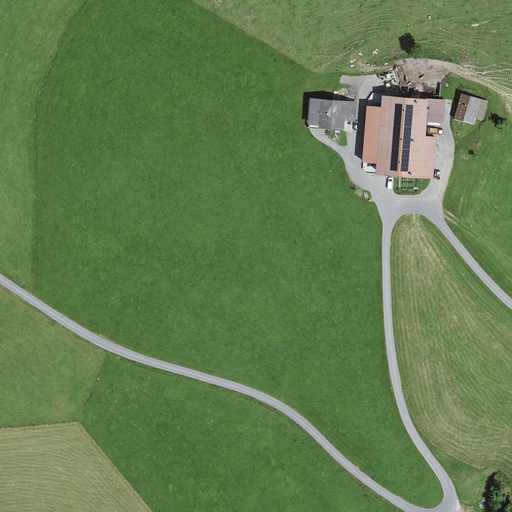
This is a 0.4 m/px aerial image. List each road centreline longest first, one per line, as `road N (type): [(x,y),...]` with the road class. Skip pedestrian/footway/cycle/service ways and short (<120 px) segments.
road 1 (unclassified): [(0,278),(93,339),(288,411),(369,484),(416,511)]
road 2 (unclassified): [(445,511),(449,485),(411,432),(399,394),(386,310),(387,232),(398,211),(422,207),(511,301)]
